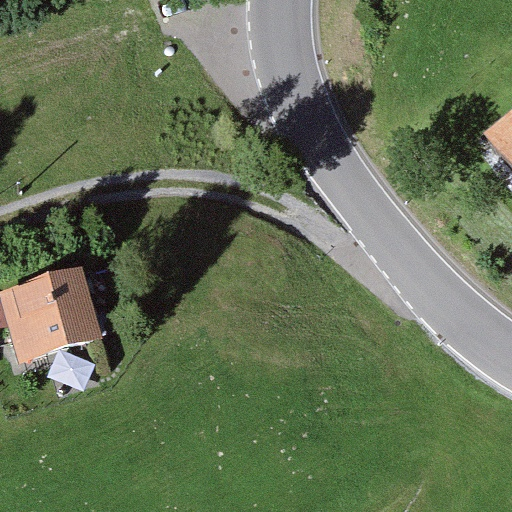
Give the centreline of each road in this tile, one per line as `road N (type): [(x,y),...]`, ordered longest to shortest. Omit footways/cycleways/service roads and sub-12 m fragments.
road 1 (track): [(464,320),(255,194),(157,185),(24,211),(0,223)]
road 2 (tertiary): [(280,0),(285,79),(318,149),(464,320),(511,362)]
